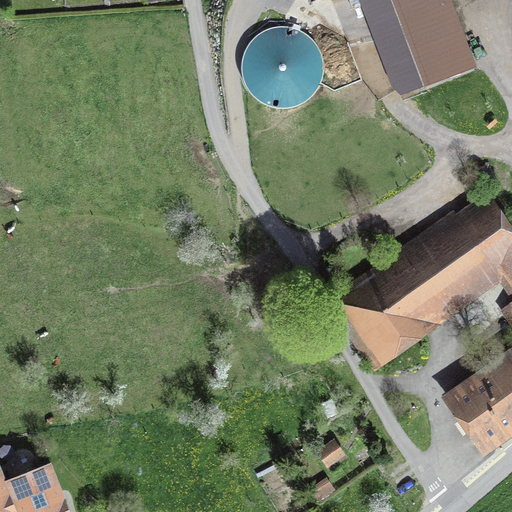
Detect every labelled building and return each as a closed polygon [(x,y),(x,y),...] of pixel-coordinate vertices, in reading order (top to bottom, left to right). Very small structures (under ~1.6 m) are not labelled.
[(467,63),(443,0),(399,0),(429,78),(467,63)] [(306,26),(239,51),(263,114),(330,88),(306,26)] [(346,305),(378,351),(502,263),(511,277),(511,308),(505,313),(511,322),(511,236),(488,204),(346,305)] [(511,358),(452,400),(488,451),(511,430),(511,358)] [(335,442),(319,453),(327,466),(344,454),(335,442)] [(12,484),(23,511),(64,511),(48,470),(12,484)] [(0,511),(12,511),(0,480),(0,511)]
